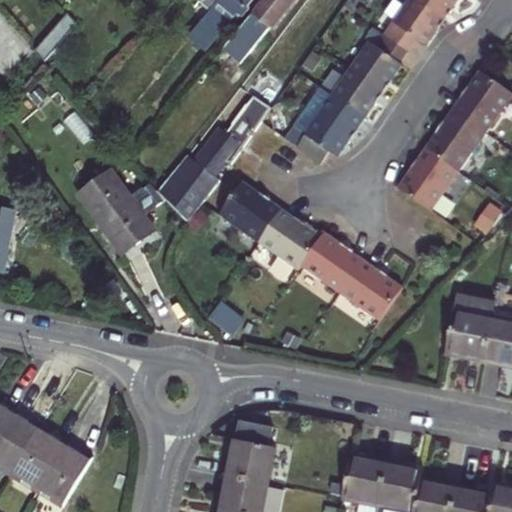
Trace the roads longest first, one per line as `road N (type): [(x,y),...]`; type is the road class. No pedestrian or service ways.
road 1 (residential): [(176,392),(273,377),(511,424)]
road 2 (residential): [(511,0),(447,57),(345,204)]
road 3 (residential): [(0,330),(112,355),(176,392)]
road 4 (residential): [(153,511),(176,392)]
